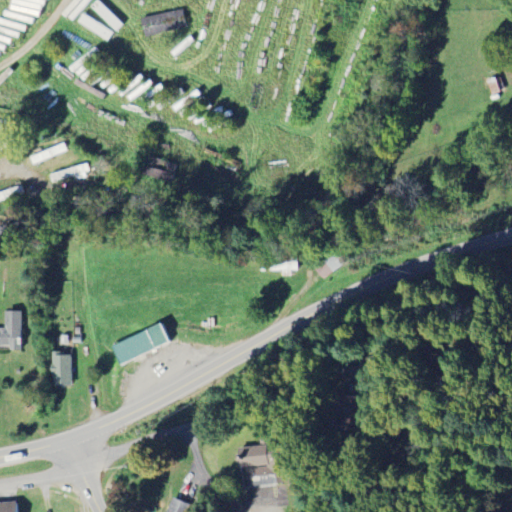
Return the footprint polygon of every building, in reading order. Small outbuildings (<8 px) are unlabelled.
[(97,0),(90,8),(117,33),(124,25),(98,0),(97,0)] [(141,17),(143,36),(186,30),(183,11),(141,17)] [(114,32),(82,15),(77,24),(109,41),(114,32)] [(33,160),(67,146),(70,153),(36,167),(33,160)] [(148,159),(179,166),(175,185),(144,177),(148,159)] [(274,184),(315,161),(324,178),(284,200),(274,184)] [(193,182),(195,162),(238,167),(236,187),(193,182)] [(53,176),(89,165),(92,175),(56,186),(53,176)] [(0,195),(25,187),(27,196),(0,204),(0,195)] [(333,273),(324,280),(319,274),(328,267),(322,259),(335,249),(347,266),(335,275),(333,273)] [(263,265),(301,264),(301,275),(264,276),(263,265)] [(0,352),(0,333),(8,333),(8,314),(25,314),(25,354),(8,354),(8,352),(0,352)] [(124,369),(115,350),(165,326),(174,346),(124,369)] [(73,357),(73,390),(54,390),(54,357),(73,357)] [(354,430),(353,436),(337,435),(341,396),(366,398),(363,431),(354,430)] [(248,468),(244,469),(242,448),(281,444),(284,464),(283,464),(284,479),(250,483),(248,468)] [(167,511),(175,495),(192,503),(187,511),(167,511)]
